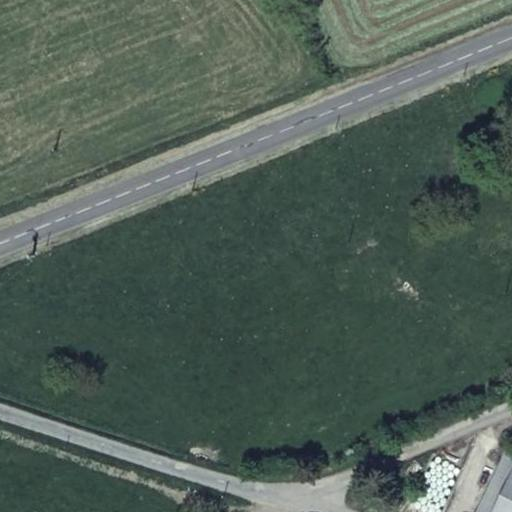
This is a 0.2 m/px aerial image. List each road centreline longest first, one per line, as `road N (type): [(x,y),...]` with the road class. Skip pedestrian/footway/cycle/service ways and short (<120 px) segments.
road 1 (secondary): [(511,38),(0,246)]
road 2 (unclassified): [(0,417),(274,495),(339,494),(511,412)]
